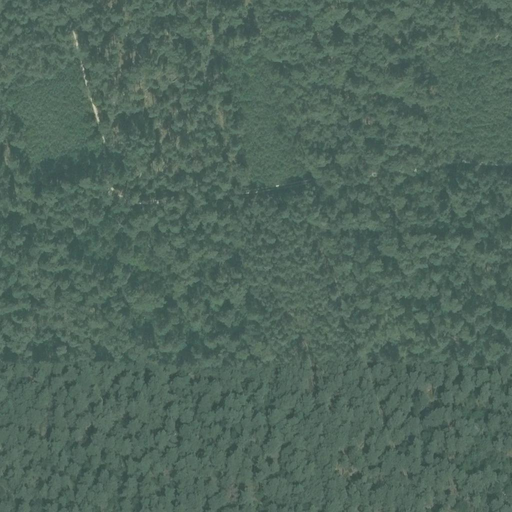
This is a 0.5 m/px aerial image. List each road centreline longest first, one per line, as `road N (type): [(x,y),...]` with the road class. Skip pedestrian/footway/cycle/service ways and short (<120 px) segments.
road 1 (track): [(511,158),(136,204)]
road 2 (track): [(136,204),(0,219)]
